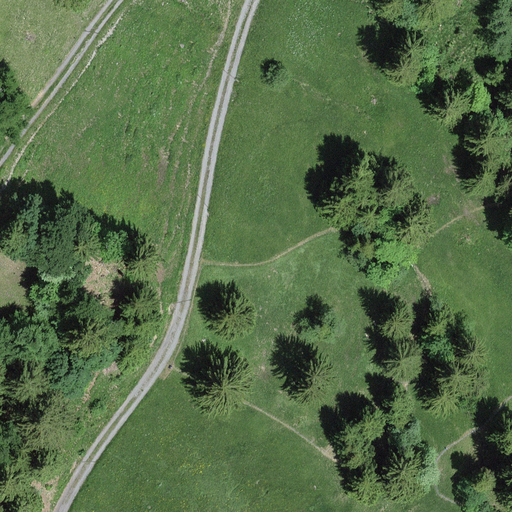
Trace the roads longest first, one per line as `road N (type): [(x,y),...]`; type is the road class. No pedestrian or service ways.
road 1 (track): [(251,0),(213,135),(178,319),(155,372),(58,511)]
road 2 (track): [(0,159),(116,0)]
